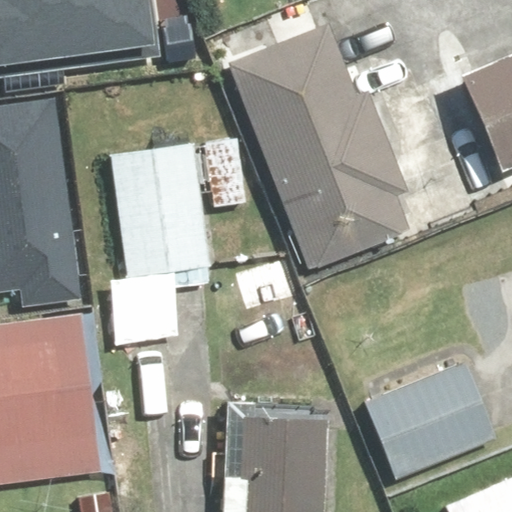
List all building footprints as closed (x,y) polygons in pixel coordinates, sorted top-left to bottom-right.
[(0,0),(0,63),(153,44),(147,0),(0,0)] [(325,24),(223,64),(305,268),(406,227),(325,24)] [(511,53),(451,79),(491,175),(511,166),(511,53)] [(0,103),(0,274),(17,272),(20,293),(75,285),(49,97),(0,103)] [(184,146),(106,155),(121,277),(199,267),(184,146)] [(84,311),(0,321),(0,485),(106,471),(84,311)] [(459,359),(353,400),(384,480),(490,439),(459,359)] [(320,511),(326,421),(234,416),(228,511),(320,511)]
